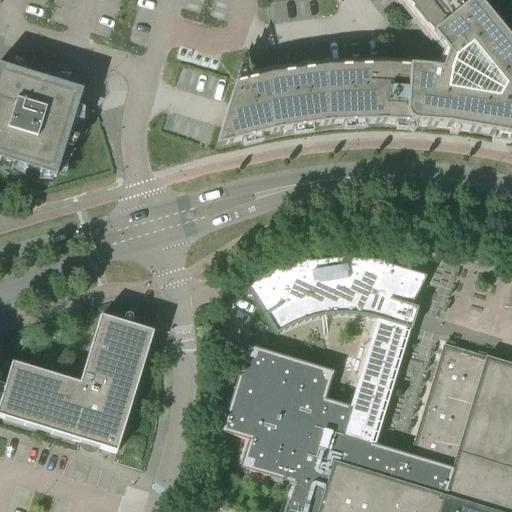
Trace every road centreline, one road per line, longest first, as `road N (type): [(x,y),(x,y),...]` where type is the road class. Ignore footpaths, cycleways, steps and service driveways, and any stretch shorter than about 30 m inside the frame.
road 1 (tertiary): [(0,289),(238,217),(332,178)]
road 2 (tertiary): [(332,178),(248,189),(0,258)]
road 3 (tertiary): [(332,178),(412,177),(511,194)]
